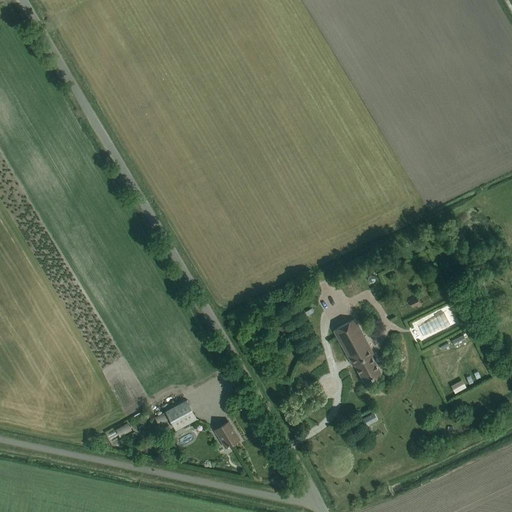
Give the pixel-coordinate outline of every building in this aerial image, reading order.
[(418,294),(425,290),(422,284),(415,288),(418,294)] [(417,294),(408,298),(412,308),(417,305),(418,308),(423,305),(417,294)] [(354,319),(342,325),(334,330),(353,365),(354,364),(364,382),(381,374),(369,351),(371,350),(354,319)] [(462,383),(473,376),(469,369),(458,376),(462,383)] [(159,424),(170,418),(175,429),(196,418),(186,400),(166,411),(166,412),(155,418),(159,424)] [(364,427),(377,419),(373,412),(360,420),(364,427)] [(133,429),(129,421),(116,429),(120,436),(133,429)] [(232,427),(228,421),(215,430),(225,448),(239,439),(234,431),(234,432),(232,427)]
